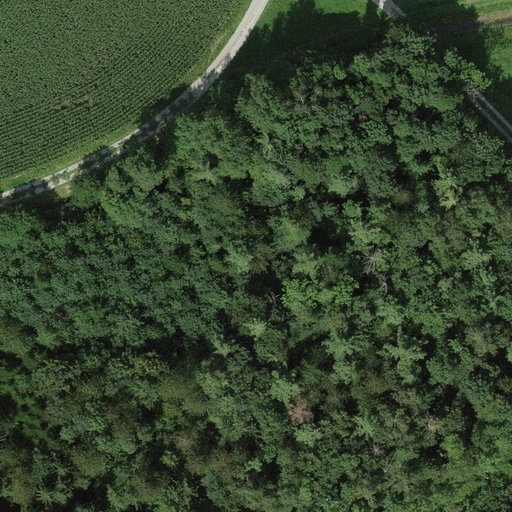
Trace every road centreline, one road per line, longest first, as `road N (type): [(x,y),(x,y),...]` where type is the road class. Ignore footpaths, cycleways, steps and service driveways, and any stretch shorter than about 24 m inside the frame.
road 1 (track): [(262,0),(189,102),(125,147),(0,203)]
road 2 (track): [(511,132),(382,0)]
road 3 (track): [(469,89),(511,228)]
